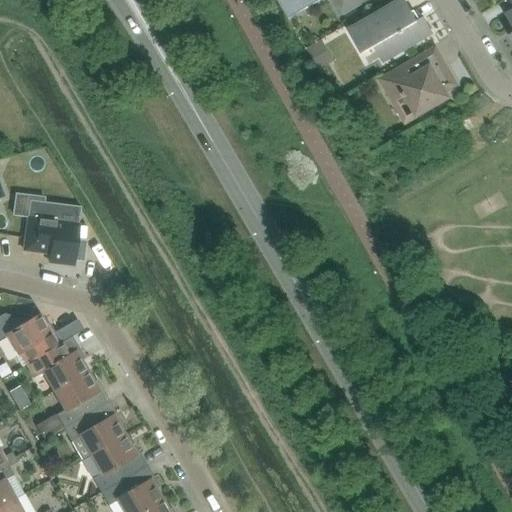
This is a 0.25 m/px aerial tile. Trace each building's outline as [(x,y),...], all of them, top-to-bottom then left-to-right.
[(277,0),(289,20),(306,10),(322,0),(332,0),(341,15),(356,7),(367,0),(277,0)] [(432,34),(423,18),(417,22),(404,0),(402,0),(350,31),(363,54),(387,40),(396,55),(432,34)] [(328,51),(313,60),(319,71),(335,61),(328,51)] [(436,64),(429,53),(382,80),(395,103),(404,98),(404,99),(407,97),(417,116),(449,98),(445,92),(456,85),(448,71),(446,72),(440,62),(436,64)] [(24,251),(25,251),(51,254),(50,263),(74,266),(74,260),(84,261),(86,241),(77,240),(79,226),(55,223),(55,220),(28,217),(24,251)] [(18,356),(20,354),(26,365),(73,337),(72,337),(61,343),(55,333),(52,334),(40,314),(23,324),(20,318),(4,314),(0,316),(0,340),(6,336),(18,356)] [(43,373),(53,392),(88,371),(77,352),(80,350),(73,337),(26,365),(34,378),(43,373)] [(56,415),(64,429),(110,402),(103,389),(100,391),(88,371),(53,392),(64,411),(56,415)] [(80,437),(91,456),(126,435),(114,416),(117,414),(110,402),(64,429),(71,442),(80,437)] [(93,479),(101,493),(147,466),(140,454),(137,455),(126,435),(91,456),(102,475),(93,479)] [(12,452),(3,457),(7,462),(15,458),(12,452)] [(15,458),(7,462),(9,468),(18,463),(15,458)] [(9,468),(7,462),(0,466),(0,508),(16,500),(6,481),(14,476),(9,468)] [(109,506),(117,501),(123,511),(141,511),(163,500),(152,480),(155,478),(147,466),(101,493),(109,506)] [(22,511),(16,500),(0,508),(0,511),(22,511)] [(170,511),(163,500),(141,511),(170,511)]
